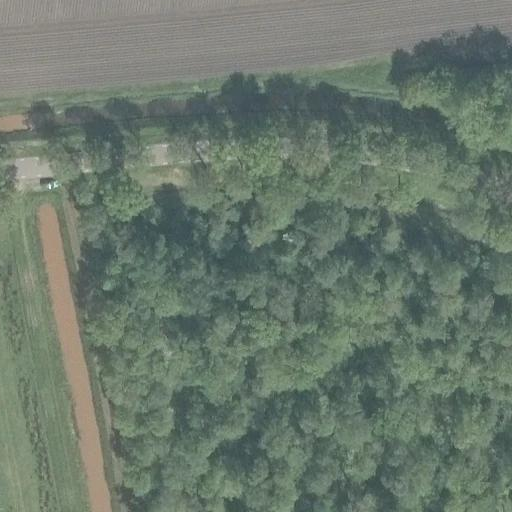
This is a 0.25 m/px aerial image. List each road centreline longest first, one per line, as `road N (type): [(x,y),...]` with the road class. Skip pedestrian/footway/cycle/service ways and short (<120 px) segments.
road 1 (tertiary): [(511,195),(385,157),(309,149),(0,171)]
road 2 (track): [(14,170),(71,511)]
